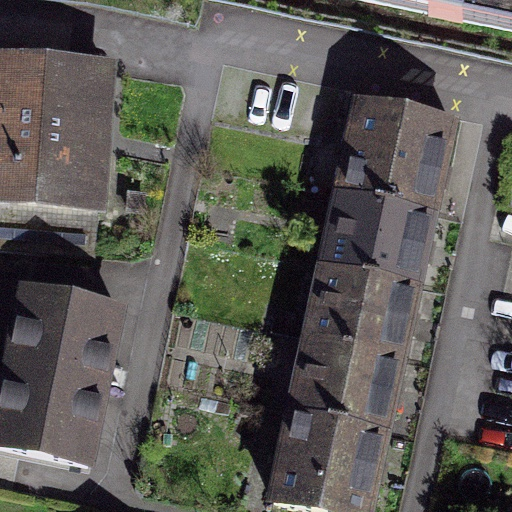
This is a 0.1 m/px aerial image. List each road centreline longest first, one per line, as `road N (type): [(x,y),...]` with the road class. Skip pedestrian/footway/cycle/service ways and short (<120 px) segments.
road 1 (residential): [(504,112),(230,44),(206,60),(120,487)]
road 2 (residential): [(440,408),(504,112)]
